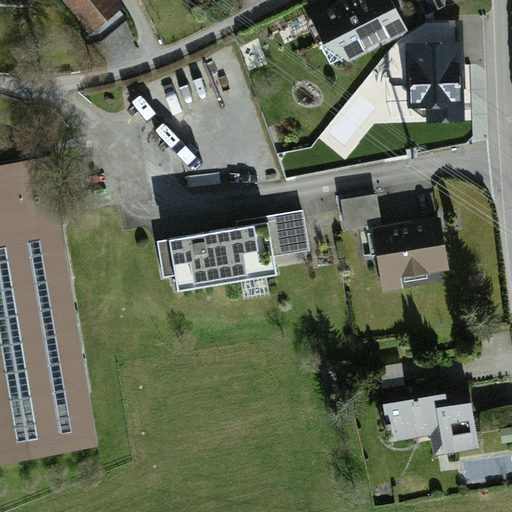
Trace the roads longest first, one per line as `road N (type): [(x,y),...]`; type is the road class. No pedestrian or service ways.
road 1 (track): [(0,83),(52,85),(152,65),(281,0)]
road 2 (unclassified): [(511,227),(500,0)]
